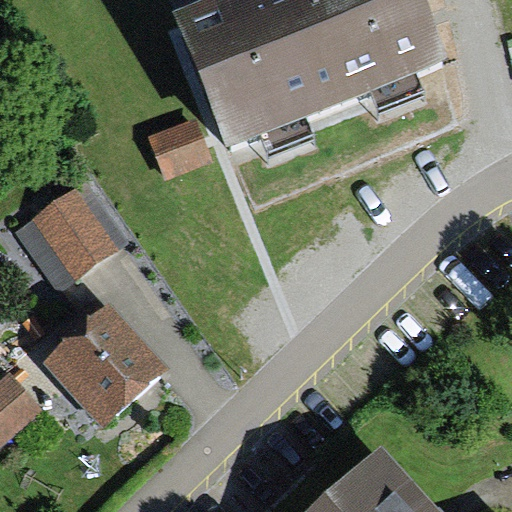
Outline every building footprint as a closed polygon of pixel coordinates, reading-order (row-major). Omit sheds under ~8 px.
[(431,72),(401,0),(295,0),(187,44),(231,153),(431,72)] [(68,207),(22,237),(54,287),(101,258),(68,207)] [(102,332),(53,375),(104,433),(153,389),(102,332)] [(0,446),(32,424),(7,389),(0,393),(0,446)] [(407,511),(373,474),(330,511),(407,511)]
